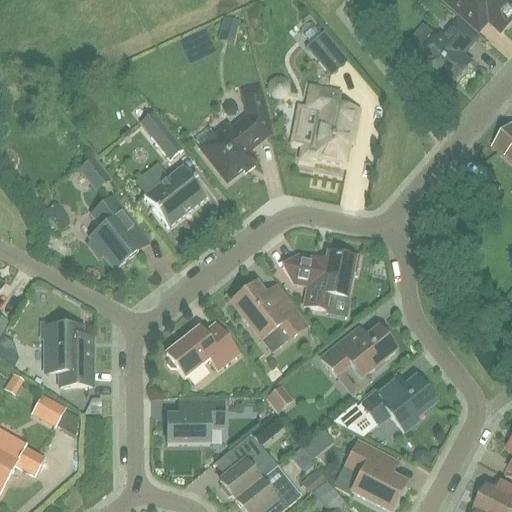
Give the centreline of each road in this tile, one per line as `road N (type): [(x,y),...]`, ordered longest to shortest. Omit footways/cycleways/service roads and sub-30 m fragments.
road 1 (residential): [(430,511),(478,414),(470,389),(417,323),(392,220)]
road 2 (residential): [(137,330),(292,217),(392,220)]
road 3 (residential): [(392,220),(511,78)]
road 4 (residential): [(139,493),(137,330)]
road 5 (residential): [(137,330),(0,248)]
